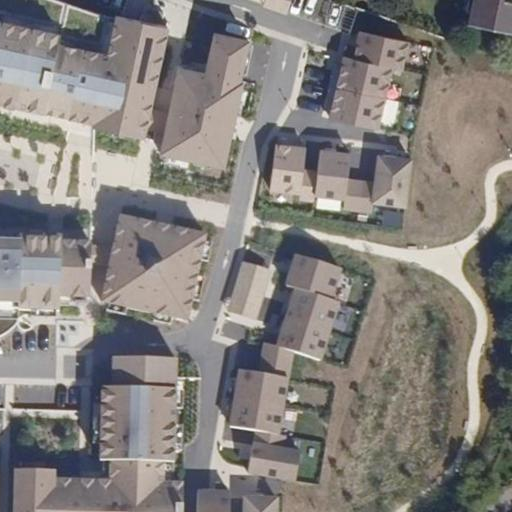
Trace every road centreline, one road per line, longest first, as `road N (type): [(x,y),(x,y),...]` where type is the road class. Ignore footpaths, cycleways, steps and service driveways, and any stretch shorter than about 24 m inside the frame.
road 1 (residential): [(214,0),(284,25),(287,41),(199,335)]
road 2 (residential): [(199,335),(108,347),(52,368),(0,366)]
road 3 (residential): [(199,335),(214,356),(206,468)]
